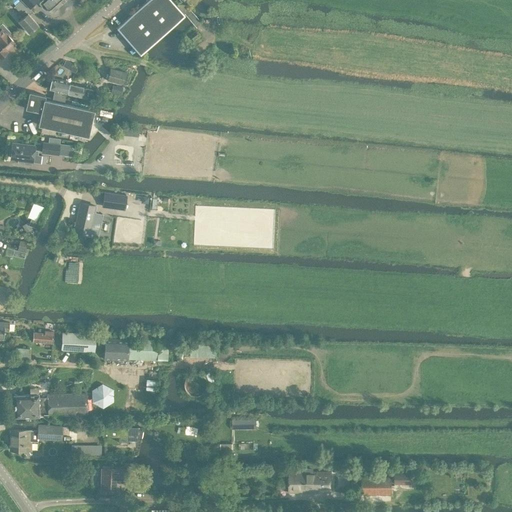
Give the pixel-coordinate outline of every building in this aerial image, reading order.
[(15,5),(14,6),(15,6),(17,9),(20,12),(22,14),(20,16),(22,18),(19,21),(29,33),(38,25),(28,13),(30,11),(31,10),(20,0),(20,1),(15,5)] [(21,0),(29,8),(36,0),(39,4),(44,9),(47,7),(52,13),(60,6),(55,0),(21,0)] [(140,54),(185,14),(172,0),(146,0),(116,26),(140,54)] [(0,58),(8,51),(7,49),(14,42),(8,35),(10,33),(1,23),(0,23),(0,58)] [(195,31),(190,35),(193,40),(199,36),(195,31)] [(64,65),(64,66),(75,72),(78,67),(77,66),(70,62),(67,60),(66,62),(64,65)] [(110,67),(107,79),(123,84),(126,72),(110,67)] [(51,81),(49,89),(54,90),(53,95),(52,100),(64,103),(65,98),(66,92),(68,83),(68,81),(54,78),(52,78),(51,81)] [(68,83),(66,92),(95,99),(97,89),(68,83)] [(64,103),(52,100),(52,101),(44,99),(45,95),(29,92),(26,108),(41,111),(38,124),(88,135),(94,110),(64,103)] [(97,107),(112,110),(113,101),(98,98),(97,107)] [(102,115),(101,119),(107,121),(108,116),(111,116),(112,112),(100,109),(99,114),(102,115)] [(118,134),(121,134),(138,136),(139,128),(122,126),(122,127),(119,127),(118,134)] [(43,142),(42,152),(48,152),(58,154),(59,154),(60,143),(60,141),(61,139),(51,137),(51,141),(51,143),(43,142)] [(33,162),(35,144),(13,141),(11,157),(19,158),(19,160),(33,162)] [(124,207),(126,195),(104,192),(103,204),(124,207)] [(33,202),(27,216),(38,221),(44,207),(33,202)] [(89,235),(95,206),(80,202),(79,209),(80,209),(77,225),(75,225),(74,231),(89,235)] [(0,337),(4,338),(4,331),(9,331),(9,323),(0,321),(0,337)] [(53,342),(54,331),(43,330),(43,333),(33,332),(32,341),(53,342)] [(61,350),(94,351),(95,333),(62,332),(61,350)] [(128,360),(128,357),(167,360),(169,342),(159,341),(134,340),(129,340),(105,338),(104,358),(128,360)] [(190,356),(216,356),(216,342),(191,342),(190,356)] [(31,348),(17,347),(17,358),(30,359),(31,348)] [(91,389),(92,402),(103,408),(113,401),(113,389),(102,383),(91,389)] [(14,416),(45,415),(44,397),(38,397),(38,393),(37,387),(30,388),(30,394),(13,394),(14,416)] [(44,397),(45,415),(87,414),(86,393),(46,394),(46,397),(44,397)] [(61,440),(61,430),(70,430),(70,426),(62,426),(38,425),(37,430),(31,430),(25,430),(25,429),(11,429),(11,450),(25,450),(31,450),(31,440),(37,440),(37,438),(61,440)] [(103,428),(102,436),(119,437),(118,442),(127,442),(127,440),(137,440),(138,427),(128,426),(115,428),(103,428)] [(82,454),(82,441),(70,441),(70,454),(82,454)] [(362,467),(350,468),(350,472),(355,477),(361,477),(361,494),(369,494),(389,494),(391,494),(391,489),(391,484),(400,484),(410,483),(410,470),(395,470),(395,477),(364,477),(364,470),(362,470),(362,467)] [(124,482),(125,469),(102,468),(101,490),(117,491),(118,482),(124,482)] [(331,492),(331,472),(312,471),(312,469),(310,469),(310,468),(305,468),(305,471),(289,471),(289,491),(331,492)]
